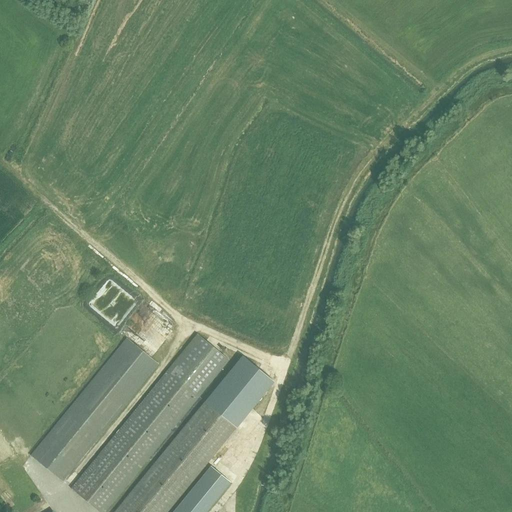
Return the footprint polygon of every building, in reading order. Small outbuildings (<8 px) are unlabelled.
[(260,139),(257,145),(264,147),(267,142),(260,139)] [(238,219),(238,198),(232,198),(232,210),(228,210),(228,219),(238,219)] [(159,259),(151,280),(173,288),(180,267),(159,259)] [(114,326),(136,299),(106,274),(84,301),(114,326)] [(183,296),(188,278),(182,277),(175,300),(185,303),(187,297),(183,296)] [(274,349),(287,320),(200,284),(188,313),(274,349)] [(173,364),(179,369),(173,376),(167,371),(71,488),(101,511),(103,511),(198,397),(192,392),(197,384),(204,390),(228,361),(196,335),(173,364)] [(126,338),(31,456),(62,482),(158,363),(126,338)] [(196,410),(113,511),(166,511),(227,436),(273,381),(242,355),(196,410)] [(0,431),(0,458),(12,452),(0,431)] [(172,511),(206,511),(231,483),(211,466),(172,511)] [(0,473),(0,489),(3,495),(10,492),(0,473)]
